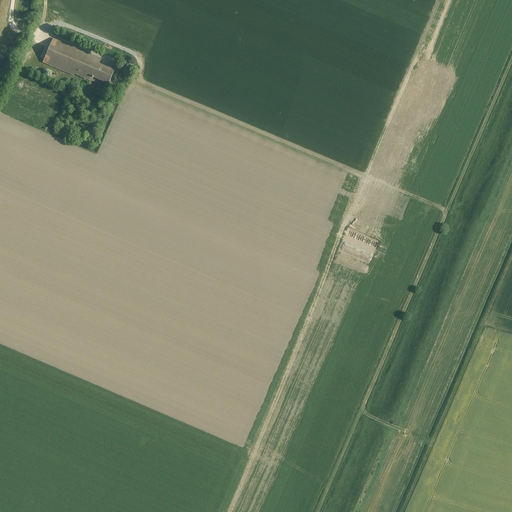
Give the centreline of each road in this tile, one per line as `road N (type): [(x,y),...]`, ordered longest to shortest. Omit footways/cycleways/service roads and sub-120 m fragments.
road 1 (track): [(48,25),(127,48),(144,80),(448,210)]
road 2 (track): [(448,210),(361,410)]
road 3 (track): [(361,410),(423,436),(447,459),(511,479)]
road 4 (track): [(511,62),(448,210)]
